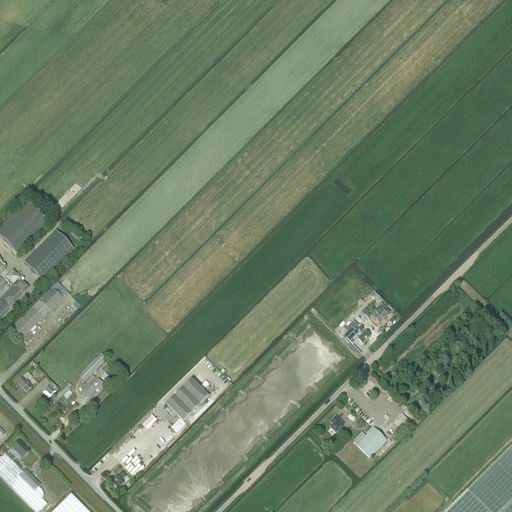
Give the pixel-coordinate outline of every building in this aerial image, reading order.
[(56,232),(24,264),(41,281),(72,249),(56,232)] [(5,278),(12,286),(20,279),(12,271),(5,278)] [(0,299),(0,298),(1,298),(10,307),(29,288),(20,279),(10,289),(3,282),(0,284),(0,315),(8,307),(0,299)] [(20,340),(62,299),(51,288),(10,329),(20,340)] [(378,314),(374,318),(380,324),(389,315),(388,314),(389,312),(381,304),(375,311),(378,314)] [(361,320),(365,324),(369,319),(365,315),(361,320)] [(362,335),(360,333),(360,332),(359,330),(360,329),(353,321),(346,329),(345,327),(339,332),(337,335),(359,357),(361,354),(353,345),(358,339),(363,344),(370,336),(366,332),(362,335)] [(85,381),(106,360),(107,359),(101,353),(80,375),(85,381)] [(17,384),(26,393),(32,388),(27,383),(29,381),(32,378),(27,373),(22,378),(23,378),(17,384)] [(115,383),(105,373),(99,378),(110,388),(115,383)] [(95,378),(94,377),(92,375),(85,383),(87,385),(95,378)] [(92,401),(106,387),(98,379),(84,393),(92,401)] [(166,405),(183,422),(209,396),(203,391),(209,385),(206,382),(200,388),(192,379),(166,405)] [(393,389),(397,385),(390,379),(386,383),(393,389)] [(48,386),(54,392),(57,388),(51,383),(48,386)] [(50,396),(54,392),(48,386),(44,390),(50,396)] [(61,391),(49,403),(52,407),(56,403),(64,396),(69,391),(71,389),(70,388),(67,386),(61,391)] [(69,391),(64,396),(67,400),(72,394),(69,391)] [(65,414),(60,419),(64,422),(78,408),(77,408),(79,406),(76,403),(74,405),(72,406),(68,411),(66,409),(66,408),(63,411),(65,414)] [(80,421),(87,413),(90,410),(86,406),(76,417),(80,421)] [(360,414),(366,419),(369,416),(364,410),(360,414)] [(398,418),(405,426),(409,421),(402,414),(398,418)] [(333,425),(330,428),(336,434),(341,428),(343,425),(336,417),(332,421),(335,423),(333,425)] [(356,446),(369,459),(387,441),(374,428),(356,446)] [(353,443),(356,446),(363,439),(360,436),(353,443)] [(19,442),(13,448),(16,450),(15,451),(18,454),(19,453),(23,458),(30,451),(26,447),(25,449),(23,447),(24,446),(19,442)] [(511,511),(511,445),(444,511),(511,511)] [(23,472),(5,454),(1,458),(0,457),(0,475),(36,511),(39,511),(47,505),(34,492),(40,486),(25,470),(23,472)] [(121,481),(126,477),(121,472),(115,479),(116,480),(114,481),(116,482),(113,485),(118,489),(123,483),(121,481)] [(87,511),(71,495),(53,511),(87,511)]
